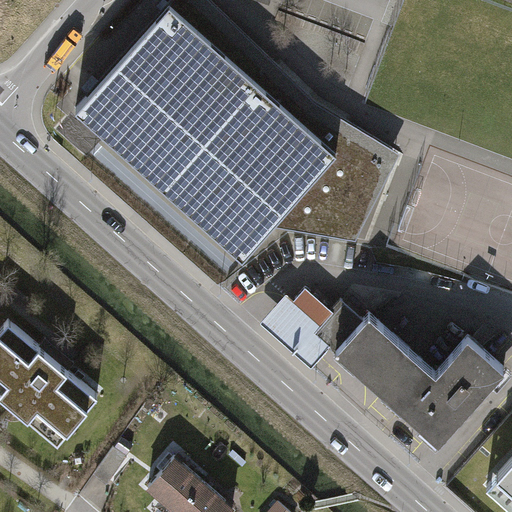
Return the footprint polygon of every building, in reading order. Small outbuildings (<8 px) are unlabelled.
[(193,0),(171,0),(76,107),(243,256),(271,224),(357,238),(387,158),(308,110),(193,0)] [(334,309),(307,284),(295,298),(287,291),(270,310),(260,322),(312,368),(323,356),(332,346),(314,331),(334,309)] [(399,406),(436,364),(371,306),(363,315),(344,298),(334,309),(314,331),(332,346),(399,406)] [(99,398),(10,324),(0,336),(0,393),(60,444),(99,398)] [(436,364),(399,406),(439,441),(509,363),(469,327),(436,364)] [(95,472),(107,481),(127,455),(115,446),(95,472)] [(154,485),(186,511),(213,478),(181,452),(154,485)] [(511,459),(489,484),(511,504),(511,459)] [(186,511),(187,511),(237,511),(245,503),(213,478),(186,511)] [(273,511),(296,511),(298,511),(283,500),(273,511)]
